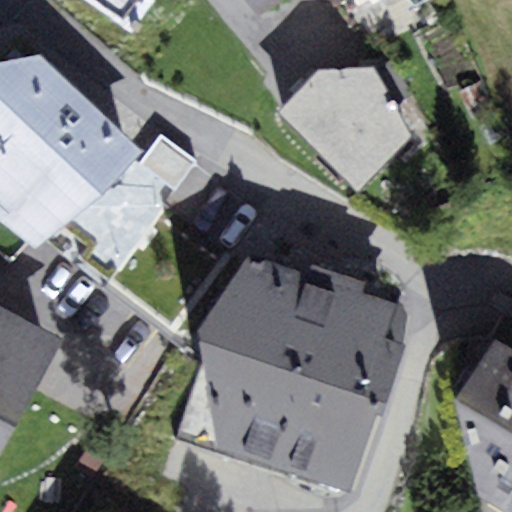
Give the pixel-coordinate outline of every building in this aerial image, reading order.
[(99,0),(128,20),(142,0),(99,0)] [(245,0),(259,17),(286,0),(331,0),(335,5),(344,0),(245,0)] [(0,218),(37,248),(144,148),(40,47),(0,56),(0,218)] [(282,114),(360,193),(413,136),(376,67),(321,69),(282,114)] [(351,491),(409,311),(251,253),(196,337),(203,361),(177,439),(351,491)] [(0,455),(61,339),(0,305),(0,455)] [(511,511),(511,349),(497,341),(459,396),(474,492),(510,511),(511,511)]
